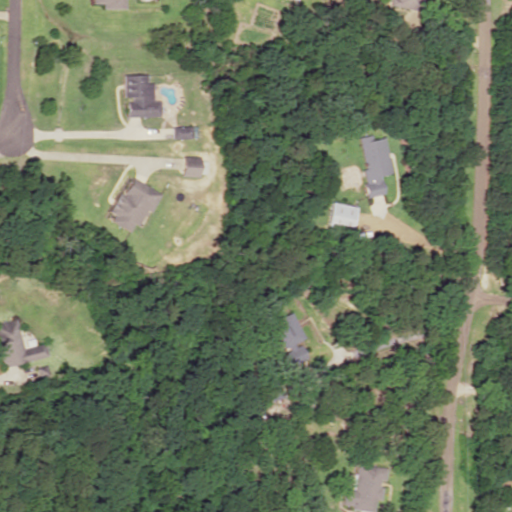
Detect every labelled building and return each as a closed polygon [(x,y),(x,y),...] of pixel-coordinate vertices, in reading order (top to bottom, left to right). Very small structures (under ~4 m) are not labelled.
[(90,0),(90,3),(100,3),(100,8),(123,8),(122,0),(90,0)] [(418,10),(419,0),(390,0),(389,6),(418,10)] [(126,116),(159,116),(159,100),(151,100),(151,82),(144,82),(144,73),(121,74),(121,96),(126,96),(126,116)] [(195,137),(194,125),(170,126),(171,138),(195,137)] [(356,136),(366,196),(382,193),(379,174),(389,172),(382,136),(369,138),(369,134),(356,136)] [(197,176),(197,163),(181,163),(180,175),(197,176)] [(105,218),(131,232),(144,208),(150,211),(160,192),(128,175),(105,218)] [(325,223),(349,228),(354,206),(330,201),(325,223)] [(287,366),(304,357),(296,341),(300,339),(287,312),(265,322),(279,351),(280,351),(287,366)] [(0,365),(43,356),(40,342),(19,347),(13,318),(0,321),(0,365)] [(372,511),(373,499),(377,499),(379,479),(382,479),(383,466),(354,464),(352,487),(341,487),(340,504),(348,504),(348,509),(372,511)]
